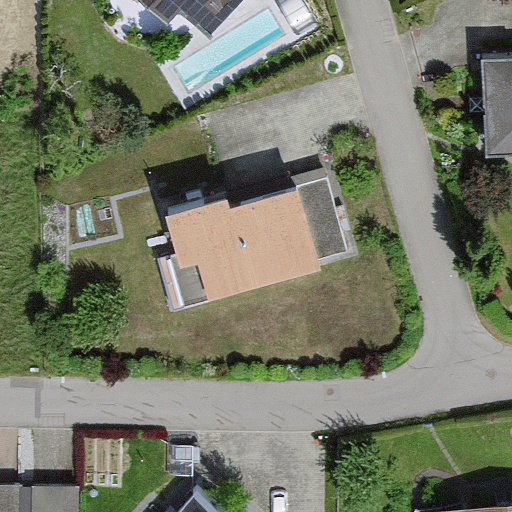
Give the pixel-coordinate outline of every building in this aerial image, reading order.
[(162,0),(214,41),(247,0),(162,0)] [(511,57),(489,58),(494,160),(511,159),(511,57)] [(331,182),(242,205),(240,194),(176,210),(200,303),(329,270),(327,260),(349,255),(331,182)] [(0,511),(22,511),(23,490),(0,490),(0,511)] [(79,511),(80,494),(36,492),(34,511),(79,511)] [(185,511),(217,511),(200,496),(185,511)]
